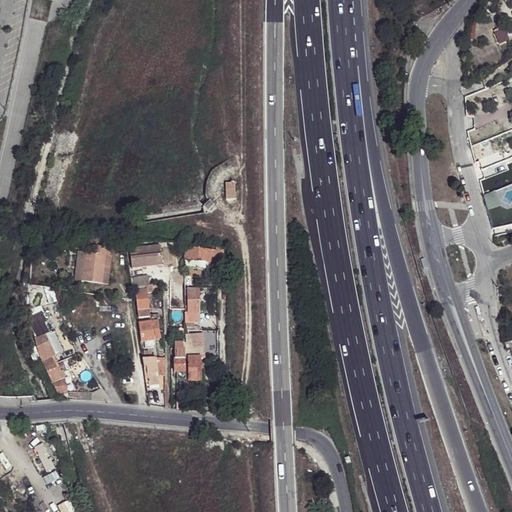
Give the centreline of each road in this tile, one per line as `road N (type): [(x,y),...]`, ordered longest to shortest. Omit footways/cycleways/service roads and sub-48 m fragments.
road 1 (motorway): [(307,0),(343,296),(395,511)]
road 2 (motorway): [(275,0),(287,511)]
road 3 (motorway): [(480,511),(349,93)]
road 4 (motorway): [(427,511),(372,279),(349,93)]
road 5 (tertiary): [(0,414),(81,411),(271,429)]
road 6 (tertiary): [(511,465),(450,301)]
road 7 (residential): [(481,249),(453,92)]
road 8 (tertiary): [(431,237),(420,85)]
road 9 (unclassified): [(271,429),(323,444),(343,511)]
